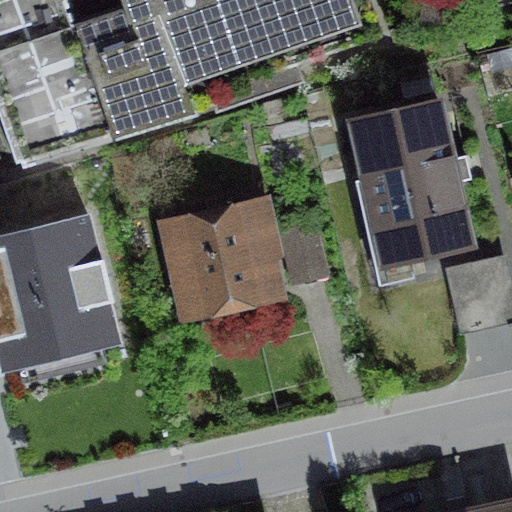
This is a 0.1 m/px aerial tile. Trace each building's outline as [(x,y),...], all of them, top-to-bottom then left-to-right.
[(0,0),(0,91),(29,171),(198,126),(157,0),(0,0)] [(157,0),(198,126),(304,88),(298,70),(385,38),(373,0),(157,0)] [(472,59),(438,67),(457,150),(491,142),(472,59)] [(440,103),(346,123),(378,269),(472,249),(440,103)] [(263,206),(152,226),(172,331),(283,310),(263,206)] [(313,221),(277,229),(292,294),(328,286),(313,221)] [(87,239),(0,259),(0,342),(7,369),(112,343),(87,239)] [(511,511),(511,500),(460,511),(511,511)]
